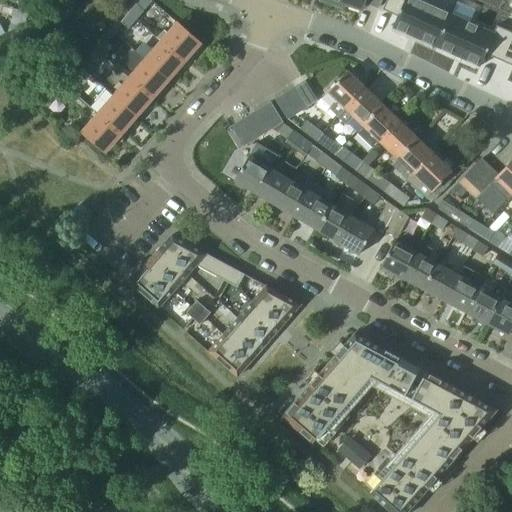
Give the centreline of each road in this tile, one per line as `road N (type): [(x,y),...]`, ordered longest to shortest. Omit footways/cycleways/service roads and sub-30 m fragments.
road 1 (residential): [(511,381),(247,240),(175,173)]
road 2 (tertiary): [(511,115),(375,47),(268,13)]
road 3 (residential): [(175,173),(160,159),(255,49),(268,13)]
road 4 (secondary): [(103,390),(53,339),(0,312)]
road 5 (secondary): [(0,318),(36,361),(103,390)]
road 6 (secondary): [(231,511),(165,434),(141,424)]
